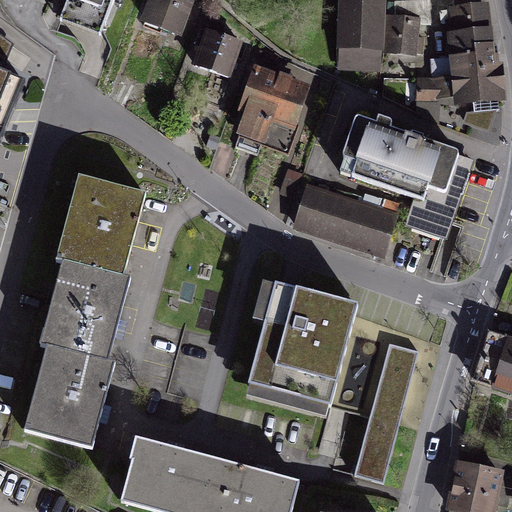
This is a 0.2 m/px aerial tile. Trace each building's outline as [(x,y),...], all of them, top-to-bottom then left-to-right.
[(61,0),(66,2),(59,20),(98,35),(111,0),(61,0)] [(192,0),(150,0),(150,1),(142,21),(180,35),(192,0)] [(380,65),(381,1),(344,1),(343,64),(380,65)] [(456,8),(450,9),(454,62),(431,64),(432,80),(418,81),(419,98),(453,99),(496,95),(493,58),(489,6),(456,8)] [(419,18),(391,15),(388,49),(416,51),(419,18)] [(195,66),(229,78),(242,44),(208,31),(195,66)] [(237,131),(291,146),(307,88),(283,81),(253,73),(237,131)] [(416,199),(406,226),(445,240),(468,175),(454,170),(460,153),(416,138),(391,129),(393,122),(380,118),(377,125),(358,119),(344,159),(357,163),(353,177),(416,199)] [(0,125),(0,187),(23,135),(0,125)] [(129,255),(147,192),(80,173),(56,258),(60,259),(123,277),(129,255)] [(397,215),(306,185),(292,226),(384,256),(397,215)] [(132,279),(123,277),(60,259),(37,346),(45,348),(109,365),(117,335),(132,279)] [(328,417),(358,308),(263,282),(252,322),(265,326),(246,394),(328,417)] [(365,332),(355,329),(336,403),(372,412),(355,478),(384,485),(421,346),(365,332)] [(511,337),(490,330),(474,380),(511,391),(511,337)] [(114,367),(109,365),(45,348),(25,429),(92,450),(101,415),(114,367)] [(181,450),(142,440),(126,503),(158,511),(204,511),(218,460),(181,450)] [(490,466),(459,459),(448,510),(458,511),(495,511),(505,469),(490,466)] [(270,474),(218,460),(204,511),(290,511),(299,481),(270,474)]
